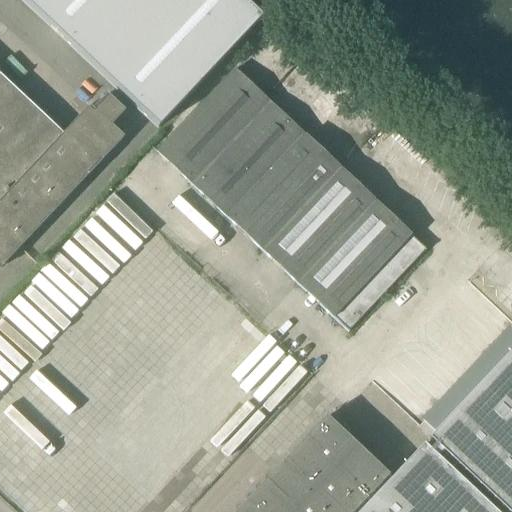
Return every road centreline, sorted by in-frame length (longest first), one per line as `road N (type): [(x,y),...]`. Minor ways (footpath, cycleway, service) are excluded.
road 1 (unknown): [(235,511),(302,435),(471,320),(511,307)]
road 2 (unclassified): [(0,281),(139,133)]
